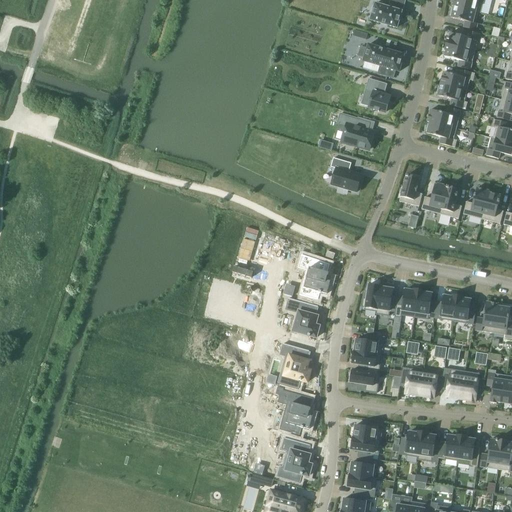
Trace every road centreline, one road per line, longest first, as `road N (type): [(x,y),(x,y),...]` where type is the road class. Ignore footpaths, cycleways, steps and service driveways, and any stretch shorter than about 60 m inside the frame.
road 1 (residential): [(333,400),(511,426)]
road 2 (residential): [(511,285),(360,254)]
road 3 (residential): [(360,254),(340,327),(333,400)]
road 4 (residential): [(432,0),(399,145)]
